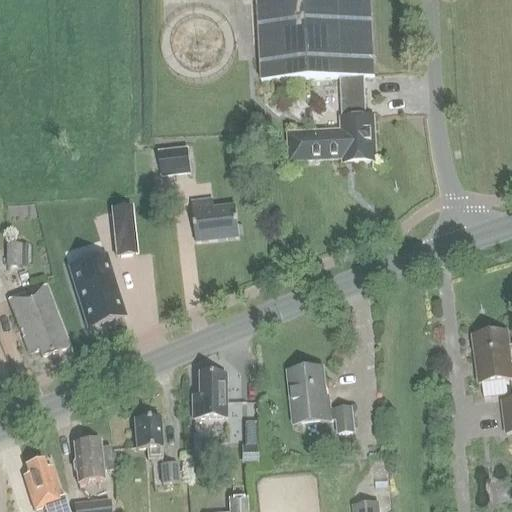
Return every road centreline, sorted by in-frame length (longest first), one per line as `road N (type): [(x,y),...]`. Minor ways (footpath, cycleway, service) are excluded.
road 1 (secondary): [(0,427),(457,243)]
road 2 (unclassified): [(457,243),(436,115),(430,0)]
